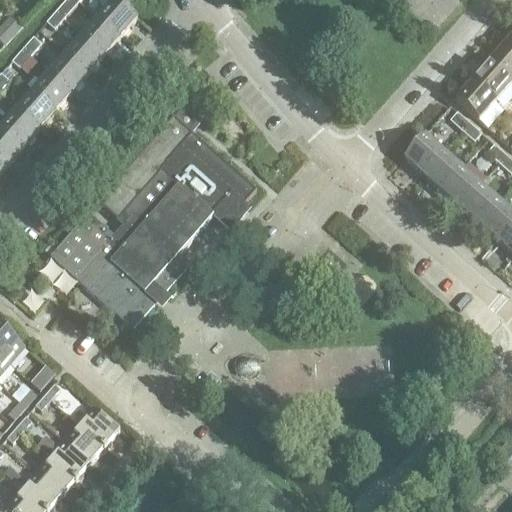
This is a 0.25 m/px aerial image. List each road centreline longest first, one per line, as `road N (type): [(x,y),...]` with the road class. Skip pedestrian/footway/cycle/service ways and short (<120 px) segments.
road 1 (residential): [(0,233),(203,3)]
road 2 (residential): [(254,511),(158,428),(148,401),(114,401),(36,336)]
road 3 (residential): [(345,171),(499,0)]
road 4 (residential): [(511,316),(345,171)]
road 5 (residential): [(345,171),(203,3)]
road 6 (residential): [(388,511),(511,367)]
